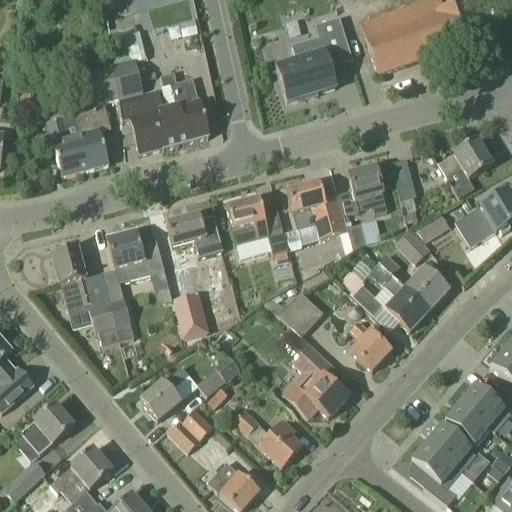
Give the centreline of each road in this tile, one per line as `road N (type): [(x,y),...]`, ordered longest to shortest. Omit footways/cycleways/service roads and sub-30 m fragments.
road 1 (residential): [(190,511),(0,282)]
road 2 (tertiary): [(248,160),(501,93)]
road 3 (residential): [(338,454),(511,265)]
road 4 (tertiary): [(0,220),(248,160)]
road 5 (unclassified): [(248,160),(208,0)]
